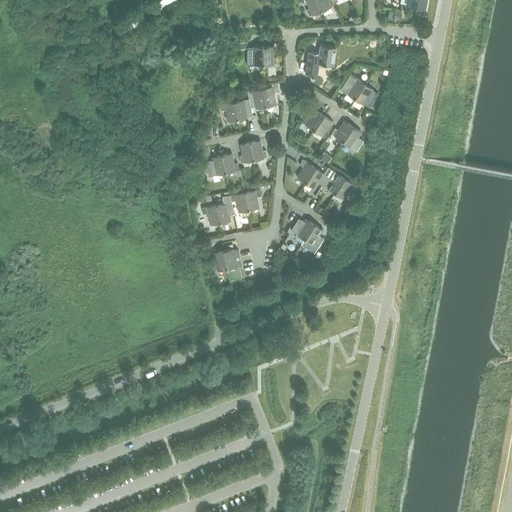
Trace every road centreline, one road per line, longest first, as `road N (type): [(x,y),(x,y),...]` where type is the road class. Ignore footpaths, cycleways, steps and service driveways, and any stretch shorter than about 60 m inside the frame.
road 1 (residential): [(0,427),(333,297),(385,306)]
road 2 (tertiary): [(385,306),(438,39)]
road 3 (tertiary): [(341,511),(385,306)]
road 4 (residential): [(290,78),(292,33),(373,29)]
